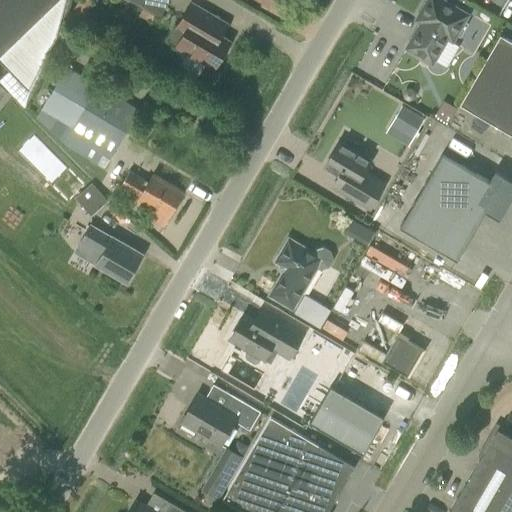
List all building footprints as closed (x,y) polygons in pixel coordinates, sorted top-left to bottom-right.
[(0,0),(0,80),(25,107),(65,27),(72,0),(0,0)] [(78,0),(71,12),(82,19),(94,0),(78,0)] [(169,0),(130,0),(160,17),(169,0)] [(468,23),(466,21),(469,15),(443,0),(428,0),(417,20),(422,24),(407,49),(434,64),(448,39),(454,42),(457,35),(460,37),(468,23)] [(178,26),(185,31),(177,45),(215,67),(230,42),(221,36),(227,24),(191,3),(178,26)] [(511,133),(511,40),(501,33),(460,103),(511,133)] [(71,148),(105,169),(140,109),(67,66),(41,109),(36,117),(63,140),(71,148)] [(0,115),(6,108),(3,105),(12,94),(0,84),(0,115)] [(443,100),(434,116),(447,124),(456,108),(443,100)] [(412,143),(427,112),(404,101),(389,132),(412,143)] [(339,142),(325,166),(352,181),(345,194),(370,208),(385,183),(364,171),(371,160),(339,142)] [(489,181),(443,153),(400,226),(457,259),(486,211),(499,219),(511,197),(511,180),(495,170),(489,181)] [(147,216),(163,225),(183,192),(153,174),(149,181),(129,170),(120,187),(139,198),(136,203),(150,211),(147,216)] [(75,197),(92,215),(108,200),(91,182),(75,197)] [(102,254),(96,264),(127,282),(143,254),(91,224),(81,241),(102,254)] [(315,248),(313,252),(289,238),(276,261),(286,267),(270,295),(293,308),(317,267),(320,269),(329,266),(333,259),(331,250),(323,246),(315,248)] [(319,328),(330,310),(304,294),(293,313),(319,328)] [(246,359),(254,363),(259,362),(262,357),(264,358),(271,346),(289,357),(304,332),(263,307),(255,320),(245,314),(230,339),(248,349),(245,353),(246,359)] [(398,334),(383,361),(408,376),(424,349),(398,334)] [(310,421),(363,452),(384,416),(331,385),(310,421)] [(204,433),(221,443),(235,419),(251,428),(261,410),(234,394),(226,407),(199,392),(183,420),(198,429),(199,434),(204,433)] [(332,511),(333,511),(330,509),(356,465),(271,416),(223,498),(246,511),(332,511)] [(21,441),(0,428),(0,465),(5,468),(21,441)] [(511,511),(511,437),(498,429),(490,442),(449,511),(511,511)] [(226,446),(201,488),(202,489),(200,493),(215,502),(217,497),(218,498),(243,456),(226,446)] [(187,511),(171,502),(165,511),(159,511),(137,499),(129,511),(187,511)]
